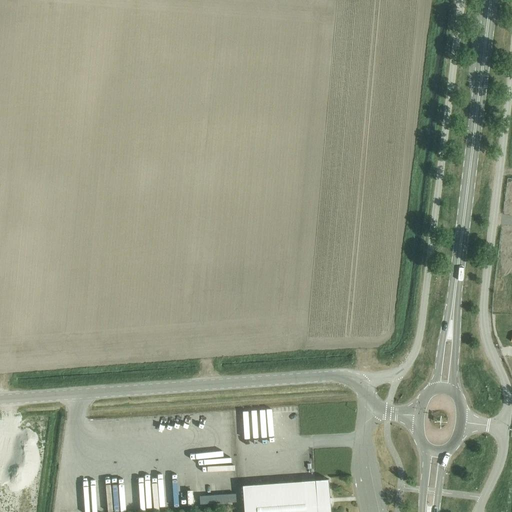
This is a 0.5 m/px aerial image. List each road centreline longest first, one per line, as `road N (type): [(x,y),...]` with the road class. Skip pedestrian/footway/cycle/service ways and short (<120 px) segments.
road 1 (unclassified): [(462,0),(419,338),(399,371),(359,383)]
road 2 (unclassified): [(511,70),(483,307),(486,341),(506,385),(506,426)]
road 3 (tertiary): [(0,400),(323,376),(359,383)]
road 4 (primary): [(453,300),(490,0)]
